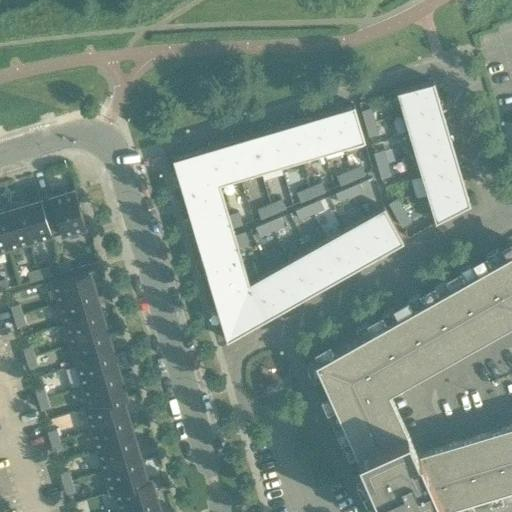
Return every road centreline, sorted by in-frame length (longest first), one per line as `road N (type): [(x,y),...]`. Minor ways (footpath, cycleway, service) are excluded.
road 1 (tertiary): [(0,156),(68,137),(114,151),(222,511)]
road 2 (residential): [(492,222),(288,339)]
road 3 (residential): [(492,222),(442,64)]
